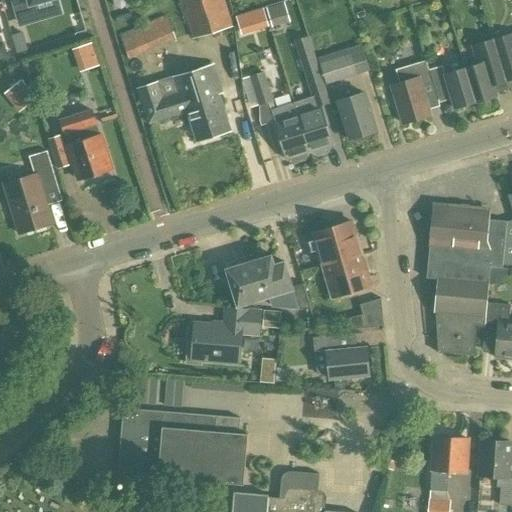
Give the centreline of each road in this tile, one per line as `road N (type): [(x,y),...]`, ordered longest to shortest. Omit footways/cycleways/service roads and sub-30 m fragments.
road 1 (tertiary): [(75,264),(384,172)]
road 2 (residential): [(384,172),(403,355),(440,391),(511,398)]
road 3 (unclassified): [(0,447),(90,359),(93,334),(75,264)]
road 4 (tertiary): [(384,172),(511,133)]
